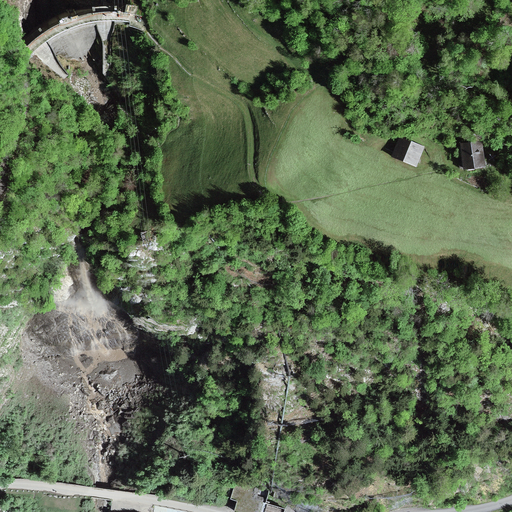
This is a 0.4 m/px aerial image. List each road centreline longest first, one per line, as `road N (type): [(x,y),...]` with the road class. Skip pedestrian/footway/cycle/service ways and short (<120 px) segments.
road 1 (track): [(0,191),(26,104),(32,44),(96,13),(148,25)]
road 2 (unclassified): [(0,484),(130,495),(204,511)]
